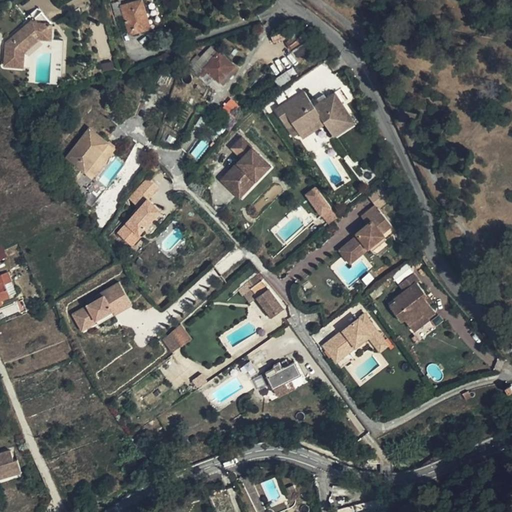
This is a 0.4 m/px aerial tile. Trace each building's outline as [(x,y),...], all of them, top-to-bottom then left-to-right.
[(129,34),(147,29),(143,15),(146,14),(142,0),(139,0),(121,5),(120,1),(111,4),(115,17),(123,14),(129,34)] [(6,43),(4,65),(23,67),(24,51),(39,38),(51,39),(52,23),(41,11),(6,43)] [(219,82),(234,65),(219,51),(217,53),(210,46),(197,60),(194,58),(186,67),(196,76),(204,67),(219,82)] [(238,69),(234,65),(219,82),(223,86),(238,69)] [(204,67),(196,76),(207,86),(215,78),(204,67)] [(304,91),(275,110),(283,123),(289,119),(298,132),(321,117),(324,123),(333,135),(354,121),(335,93),(314,106),(304,91)] [(228,113),(237,106),(231,99),(222,107),(228,113)] [(298,132),(302,138),(324,123),(321,117),(298,132)] [(289,119),(283,123),(292,137),(298,132),(289,119)] [(89,128),(67,157),(93,177),(115,148),(89,128)] [(237,163),(221,180),(233,191),(243,180),(250,187),(264,172),(262,170),(269,163),(242,137),(232,148),(246,162),(241,166),(237,163)] [(242,158),(237,163),(241,166),(246,162),(242,158)] [(269,163),(262,170),(264,172),(271,165),(269,163)] [(366,186),(377,178),(369,167),(358,175),(366,186)] [(139,209),(117,233),(125,240),(134,229),(139,234),(160,210),(148,199),(158,187),(148,178),(129,199),(139,209)] [(243,180),(233,191),(239,197),(250,187),(243,180)] [(331,207),(316,187),(306,194),(321,214),(331,207)] [(358,235),(343,247),(353,260),(384,235),(382,233),(392,225),(376,205),(362,217),(367,223),(368,224),(357,233),(358,235)] [(355,232),(357,233),(368,224),(367,223),(355,232)] [(134,229),(125,240),(132,246),(141,236),(139,234),(134,229)] [(15,246),(4,251),(7,257),(18,251),(15,246)] [(343,247),(338,251),(349,264),(353,260),(343,247)] [(12,281),(8,272),(0,275),(0,300),(10,297),(9,295),(16,293),(12,281)] [(405,319),(409,325),(424,314),(427,319),(436,312),(429,304),(424,297),(427,295),(416,282),(419,280),(413,273),(399,283),(405,291),(394,299),(396,301),(389,306),(401,322),(405,319)] [(257,298),(272,317),(284,308),(269,289),(269,290),(257,275),(247,282),(252,289),(251,289),(257,298)] [(252,289),(247,282),(244,285),(237,291),(242,296),(245,294),(251,289),(252,289)] [(121,285),(70,311),(80,331),(132,306),(121,285)] [(251,289),(245,294),(251,302),(257,298),(251,289)] [(427,295),(424,297),(429,304),(433,301),(428,295),(427,295)] [(336,335),(324,345),(332,357),(352,342),(356,347),(369,336),(380,351),(388,344),(364,314),(343,330),(345,332),(338,337),(336,335)] [(424,314),(409,325),(414,331),(428,320),(427,319),(424,314)] [(181,324),(162,340),(172,353),(192,338),(181,324)] [(356,347),(352,342),(332,357),(336,362),(356,347)] [(265,372),(273,388),(285,382),(301,374),(295,361),(282,367),(280,362),(279,362),(277,362),(274,364),(273,366),(274,367),(265,372)] [(202,373),(192,380),(197,387),(207,380),(202,373)] [(288,388),(285,382),(273,388),(276,394),(288,388)] [(468,391),(462,394),(466,400),(472,397),(468,391)] [(129,436),(144,455),(149,451),(134,432),(129,436)] [(0,470),(19,465),(17,459),(14,460),(10,451),(0,453),(0,470)]
